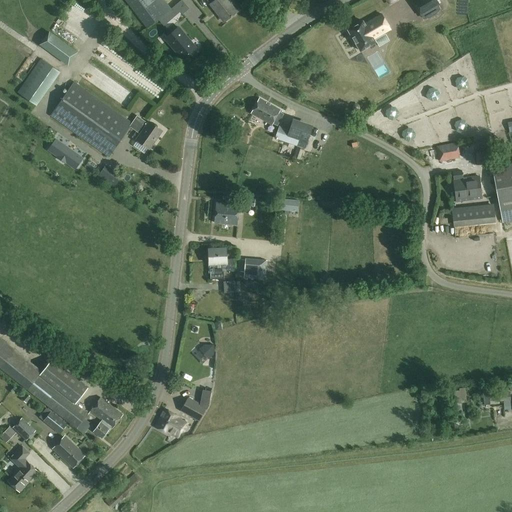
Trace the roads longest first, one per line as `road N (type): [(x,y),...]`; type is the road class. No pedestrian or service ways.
road 1 (tertiary): [(58,511),(139,432),(159,392),(196,118),(236,72)]
road 2 (unclassified): [(236,72),(411,163),(425,189),(421,249),(430,273),(456,287),(511,295)]
road 3 (track): [(0,319),(147,417)]
road 4 (track): [(209,96),(149,55),(102,0)]
road 5 (tertiary): [(236,72),(341,0)]
